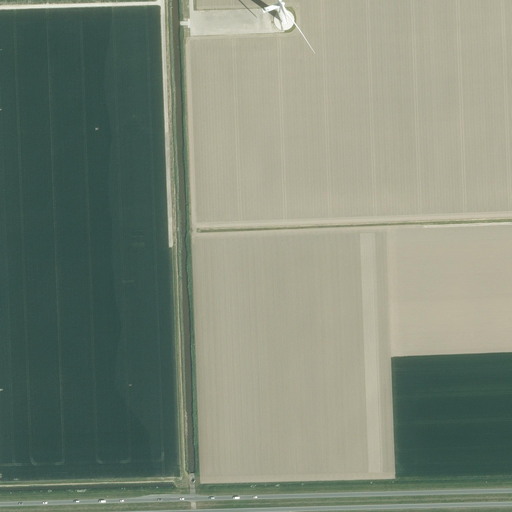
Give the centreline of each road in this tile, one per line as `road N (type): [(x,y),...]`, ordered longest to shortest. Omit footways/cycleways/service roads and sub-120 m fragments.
road 1 (trunk): [(511,490),(0,504)]
road 2 (trunk): [(175,511),(511,503)]
